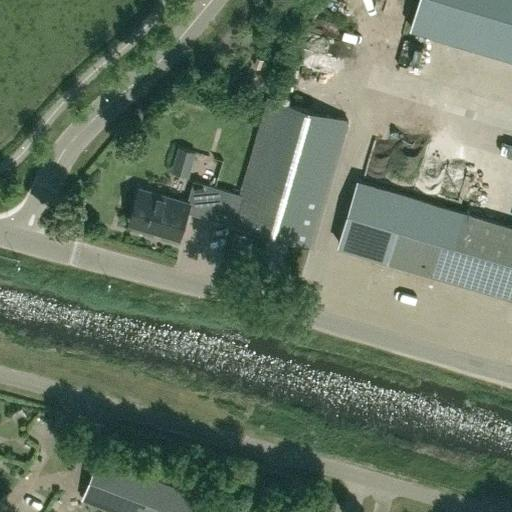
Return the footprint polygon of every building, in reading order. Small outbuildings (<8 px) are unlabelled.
[(511,49),(511,0),(417,0),(411,27),(511,49)] [(433,57),(434,30),(414,29),(413,56),(433,57)] [(232,223),(311,246),(347,120),(269,97),(241,194),(193,180),(187,202),(139,188),(129,222),(178,236),(186,211),(232,224),(232,223)] [(178,147),(171,171),(189,176),(196,152),(196,151),(178,146),(178,147)] [(368,161),(367,170),(388,173),(389,165),(368,161)] [(511,294),(511,225),(357,179),(338,243),(511,294)] [(98,458),(83,498),(96,503),(119,511),(188,511),(195,496),(111,463),(98,458)]
